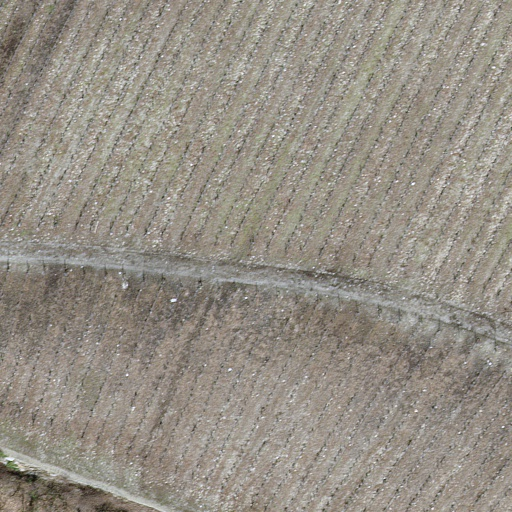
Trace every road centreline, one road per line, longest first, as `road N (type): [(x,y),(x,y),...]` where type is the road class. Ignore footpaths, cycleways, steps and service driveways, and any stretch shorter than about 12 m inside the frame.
road 1 (track): [(511,331),(443,300),(188,263),(0,254)]
road 2 (track): [(200,511),(110,472),(0,442)]
